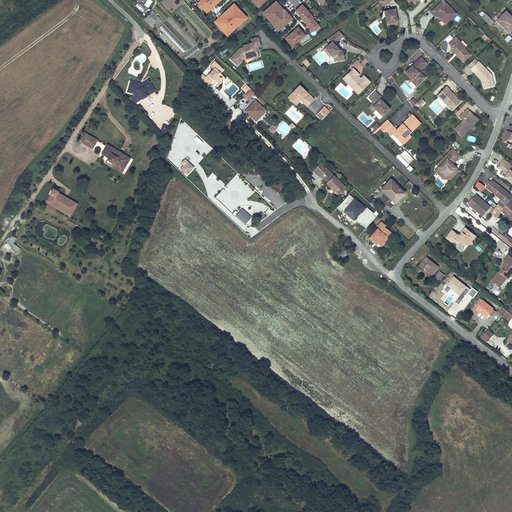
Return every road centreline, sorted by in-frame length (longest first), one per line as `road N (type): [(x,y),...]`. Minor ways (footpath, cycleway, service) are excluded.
road 1 (residential): [(511,371),(397,276),(468,186),(499,117)]
road 2 (residential): [(499,117),(420,41),(391,49)]
